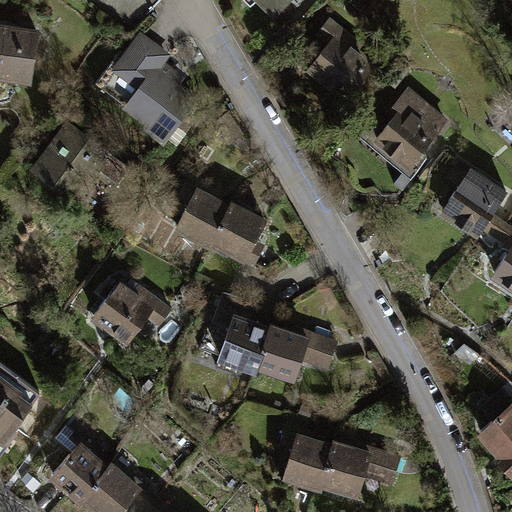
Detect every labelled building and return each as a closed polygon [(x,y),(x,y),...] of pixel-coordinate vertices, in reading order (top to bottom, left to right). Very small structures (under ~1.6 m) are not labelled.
[(261,0),(274,11),(284,0),(261,0)] [(318,32),(329,40),(335,33),(337,35),(342,29),(328,18),(318,32)] [(40,28),(0,21),(0,77),(32,82),(40,28)] [(373,61),(337,35),(335,33),(329,40),(309,68),(347,96),(373,61)] [(123,57),(136,67),(153,45),(140,35),(123,57)] [(165,54),(153,45),(136,67),(147,76),(159,61),(165,54)] [(140,86),(147,76),(136,67),(123,57),(115,67),(140,86)] [(173,72),(159,61),(147,76),(140,86),(127,103),(149,119),(146,123),(165,137),(195,98),(169,77),(173,72)] [(444,120),(406,89),(390,109),(395,113),(376,136),(416,170),(437,144),(430,138),(444,120)] [(227,111),(214,120),(229,141),(241,132),(227,111)] [(73,196),(99,163),(108,151),(70,122),(35,167),(73,196)] [(126,164),(108,151),(99,163),(116,176),(126,164)] [(478,231),(482,225),(487,218),(505,191),(470,167),(443,208),(478,231)] [(209,241),(211,238),(229,204),(212,195),(215,188),(200,180),(177,224),(209,241)] [(231,200),(229,204),(211,238),(245,256),(265,218),(231,200)] [(500,227),(487,218),(482,225),(511,244),(511,226),(504,221),(500,227)] [(511,244),(495,271),(511,282),(511,244)] [(118,279),(93,312),(127,338),(147,312),(158,321),(169,306),(139,284),(134,291),(118,279)] [(212,321),(230,327),(235,312),(242,314),(247,300),(222,292),(212,321)] [(241,317),(242,314),(235,312),(230,327),(217,365),(239,372),(242,362),(256,366),(257,363),(269,326),(241,317)] [(293,374),(299,355),(306,335),(270,323),(269,326),(257,363),(293,374)] [(307,331),(306,335),(299,355),(328,364),(336,340),(307,331)] [(0,443),(39,391),(0,362),(0,443)] [(484,404),(495,417),(511,401),(501,389),(484,404)] [(511,401),(495,417),(480,430),(500,452),(497,454),(511,471),(511,401)] [(282,442),(293,446),(299,428),(287,425),(282,442)] [(320,484),(321,480),(332,444),(304,435),(305,430),(299,428),(293,446),(285,474),(320,484)] [(61,441),(71,450),(82,437),(72,429),(61,441)] [(80,497),(84,493),(107,466),(86,448),(90,444),(82,437),(71,450),(51,473),(80,497)] [(357,491),(363,471),(369,450),(333,440),(332,444),(321,480),(357,491)] [(370,446),(369,450),(363,471),(391,480),(398,454),(370,446)] [(105,511),(117,511),(132,495),(142,484),(133,476),(130,480),(110,463),(107,466),(84,493),(105,511)] [(132,495),(145,507),(155,495),(142,484),(132,495)] [(166,511),(170,508),(155,495),(145,507),(151,511),(166,511)]
